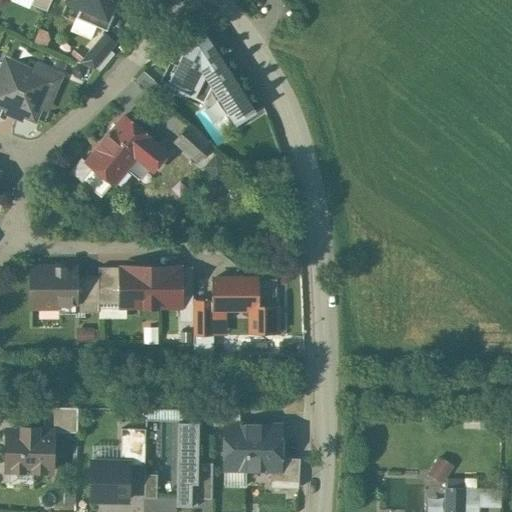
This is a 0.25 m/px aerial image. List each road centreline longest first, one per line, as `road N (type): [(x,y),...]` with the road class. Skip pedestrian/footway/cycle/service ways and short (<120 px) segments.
road 1 (residential): [(319,511),(328,381),(319,224),(301,142),(221,0)]
road 2 (residential): [(37,159),(136,60),(178,0)]
road 3 (residential): [(206,250),(26,245),(6,237)]
